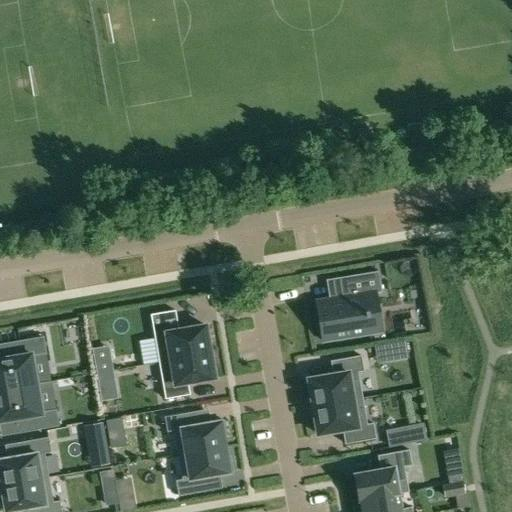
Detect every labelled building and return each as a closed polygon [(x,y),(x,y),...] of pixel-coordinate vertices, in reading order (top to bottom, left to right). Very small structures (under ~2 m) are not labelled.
[(351,296),(317,302),(324,341),(369,334),(366,317),(369,316),(368,311),(366,312),(363,296),(382,293),(378,271),(347,277),(351,296)] [(175,311),(150,315),(158,361),(210,352),(205,325),(179,330),(175,311)] [(4,359),(0,359),(0,390),(36,384),(31,355),(45,353),(43,338),(1,345),(4,359)] [(406,341),(395,343),(398,359),(408,357),(406,341)] [(210,352),(158,361),(165,399),(190,395),(188,383),(215,378),(210,352)] [(333,375),(308,379),(311,397),(310,398),(312,407),(362,398),(358,372),(364,371),(361,356),(330,361),(333,375)] [(111,358),(94,361),(96,374),(113,371),(111,358)] [(113,371),(96,374),(98,385),(115,382),(113,371)] [(36,384),(0,390),(0,421),(14,419),(17,433),(57,426),(55,411),(41,413),(36,384)] [(362,398),(312,407),(313,417),(315,416),(318,435),(342,430),(345,444),(375,439),(373,424),(367,425),(362,398)] [(192,412),(164,417),(167,432),(173,431),(178,455),(225,447),(223,437),(227,436),(224,421),(210,423),(194,426),(192,412)] [(120,418),(104,421),(104,422),(107,439),(109,449),(125,446),(120,418)] [(104,422),(85,425),(88,442),(107,439),(104,422)] [(422,425),(410,427),(413,441),(425,439),(422,425)] [(23,456),(0,459),(0,477),(1,486),(49,478),(45,454),(51,453),(48,437),(21,442),(23,456)] [(182,479),(175,481),(178,496),(206,491),(203,477),(219,474),(233,472),(231,456),(227,457),(225,447),(178,455),(182,479)] [(380,470),(354,475),(359,500),(408,491),(404,467),(412,466),(409,450),(377,456),(380,470)] [(462,469),(446,472),(448,483),(464,480),(462,469)] [(113,471),(101,473),(103,484),(114,482),(113,471)] [(3,496),(0,496),(0,500),(1,511),(4,511),(32,507),(32,511),(61,511),(60,501),(53,502),(49,478),(1,486),(3,496)] [(448,483),(443,484),(445,497),(455,495),(467,492),(464,480),(448,483)] [(408,491),(359,500),(361,511),(412,511),(411,508),(402,509),(399,494),(409,493),(408,491)] [(134,496),(119,499),(121,510),(136,507),(134,496)]
